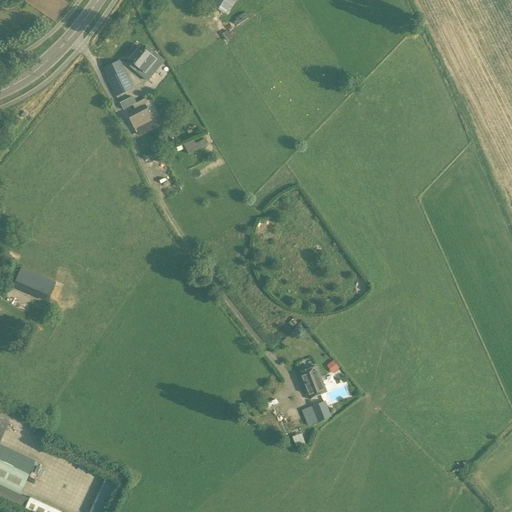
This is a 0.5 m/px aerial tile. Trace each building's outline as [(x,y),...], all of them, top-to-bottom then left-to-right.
[(202,0),(224,14),(232,0),(202,0)] [(147,80),(155,70),(151,66),(156,60),(150,55),(140,46),(128,60),(138,68),(136,71),(147,80)] [(103,69),(107,77),(106,78),(115,96),(133,87),(125,69),(124,70),(120,60),(103,69)] [(126,115),(138,136),(156,127),(144,105),(126,115)] [(152,118),(156,126),(161,123),(158,116),(152,118)] [(194,143),(193,140),(183,144),(187,153),(207,144),(204,138),(194,143)] [(56,283),(20,268),(12,287),(34,297),(35,295),(48,301),(56,283)] [(330,373),(338,369),(334,360),(326,364),(330,373)] [(298,374),(305,393),(307,399),(327,392),(321,377),(317,366),(298,374)] [(328,410),(324,401),(301,410),(308,426),(317,423),(317,422),(330,416),(328,410)] [(0,418),(0,440),(8,423),(0,418)] [(300,433),(291,437),(296,447),(304,443),(300,433)] [(106,478),(102,486),(110,490),(114,482),(106,478)] [(97,484),(86,507),(96,511),(100,511),(110,491),(97,484)] [(37,511),(39,500),(27,498),(24,508),(37,511)]
